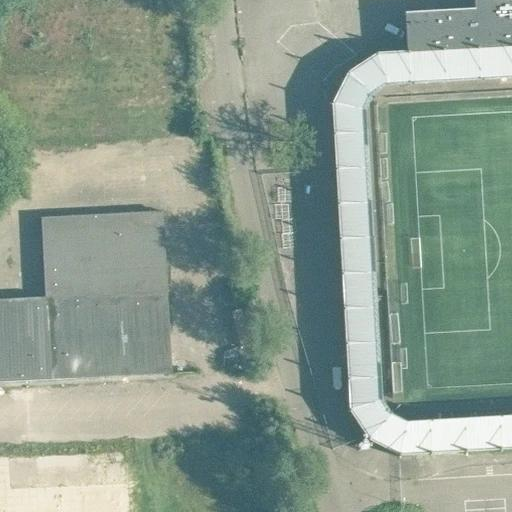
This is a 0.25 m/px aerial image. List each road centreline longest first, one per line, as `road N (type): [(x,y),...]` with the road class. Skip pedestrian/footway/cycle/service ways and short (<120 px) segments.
road 1 (residential): [(220,0),(266,296),(337,511)]
road 2 (unknown): [(298,393),(0,420)]
